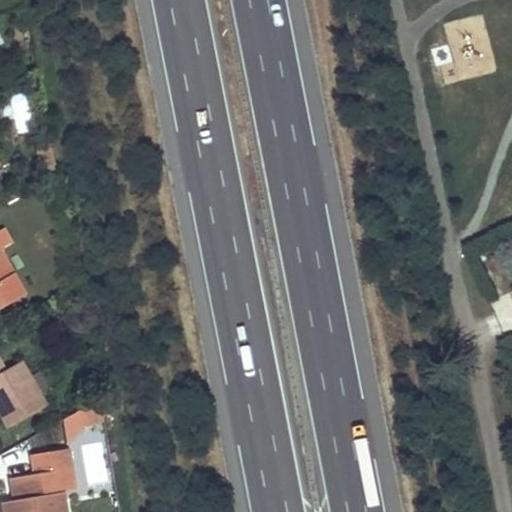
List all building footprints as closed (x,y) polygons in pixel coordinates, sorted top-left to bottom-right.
[(41,139),(44,154),(54,152),(52,137),(41,139)] [(54,152),(44,154),(48,173),(58,171),(54,152)] [(3,226),(0,227),(0,308),(26,293),(0,249),(0,246),(11,240),(3,226)] [(5,369),(0,371),(0,408),(9,426),(47,404),(41,393),(54,385),(44,368),(31,375),(22,359),(5,369)] [(84,425),(104,421),(100,397),(80,408),(84,425)] [(79,446),(91,484),(112,478),(101,440),(79,446)] [(70,448),(33,454),(36,474),(18,477),(22,499),(15,501),(17,511),(68,511),(65,490),(61,470),(74,468),(70,448)] [(61,470),(65,490),(77,488),(74,468),(61,470)] [(22,499),(18,477),(12,478),(15,501),(22,499)]
